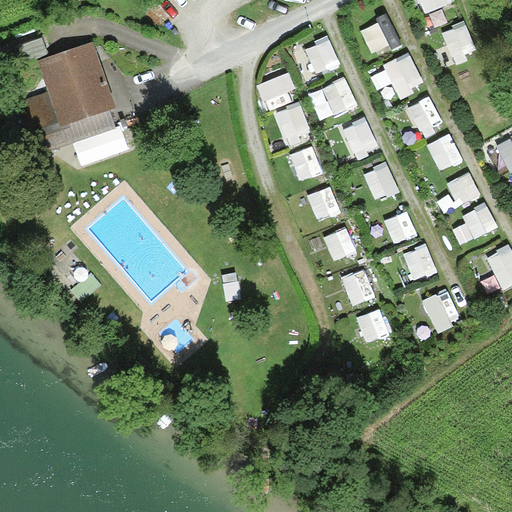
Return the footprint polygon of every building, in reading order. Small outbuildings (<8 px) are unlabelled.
[(416,0),(423,19),(454,8),(451,0),(416,0)] [(443,32),(456,62),(480,52),(467,22),(443,32)] [(383,24),(365,31),(374,57),(392,50),(383,24)] [(96,42),(43,61),(65,123),(118,104),(96,42)] [(333,42),(311,49),(320,75),(342,68),(333,42)] [(413,54),(386,66),(400,99),(428,86),(413,54)] [(348,77),(324,88),(337,117),(361,106),(348,77)] [(265,89),(273,112),(296,105),(288,81),(265,89)] [(407,108),(422,137),(446,125),(432,96),(407,108)] [(276,113),(288,145),(315,136),(303,104),(276,113)] [(370,119),(343,128),(353,159),(380,150),(370,119)] [(76,141),(118,131),(116,120),(74,130),(76,141)] [(82,163),(131,152),(126,132),(78,142),(82,163)] [(430,144),(441,171),(465,162),(454,134),(430,144)] [(511,140),(493,150),(506,179),(511,176),(511,140)] [(306,151),(313,173),(323,170),(316,147),(306,151)] [(376,202),(401,196),(393,166),(368,172),(376,202)] [(460,206),(483,196),(473,172),(450,183),(460,206)] [(310,196),(321,221),(343,212),(332,186),(310,196)] [(454,225),(464,247),(501,230),(491,208),(454,225)] [(395,244),(419,237),(411,212),(388,219),(395,244)] [(326,236),(337,263),(360,255),(349,227),(326,236)] [(415,282),(440,274),(430,245),(406,253),(415,282)] [(511,246),(490,255),(504,291),(511,288),(511,246)] [(355,307),(379,297),(368,269),(344,278),(355,307)] [(426,300),(437,330),(462,321),(451,291),(426,300)] [(366,342),(391,336),(384,310),(359,316),(366,342)]
